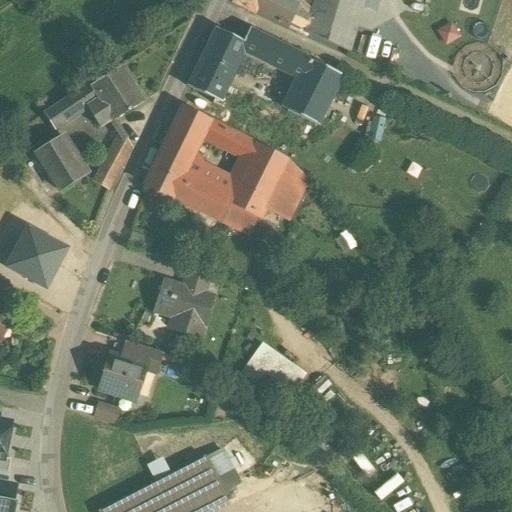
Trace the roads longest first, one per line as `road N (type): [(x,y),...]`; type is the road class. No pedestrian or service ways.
road 1 (residential): [(55,412),(144,144),(217,0)]
road 2 (track): [(213,8),(511,142)]
